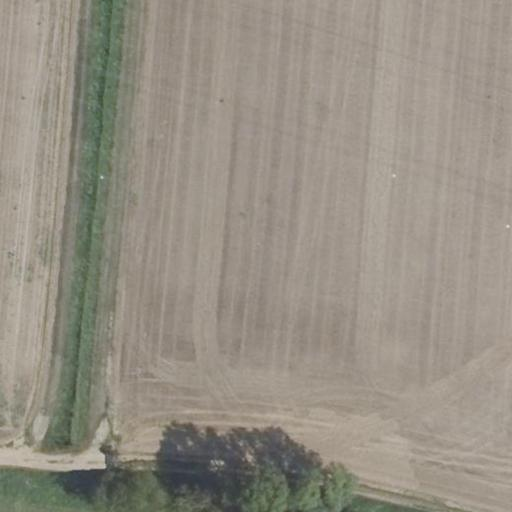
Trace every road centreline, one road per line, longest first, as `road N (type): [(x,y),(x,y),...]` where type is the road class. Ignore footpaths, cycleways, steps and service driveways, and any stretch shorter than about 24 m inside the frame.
road 1 (track): [(115,0),(63,457)]
road 2 (track): [(323,511),(63,457),(0,456)]
